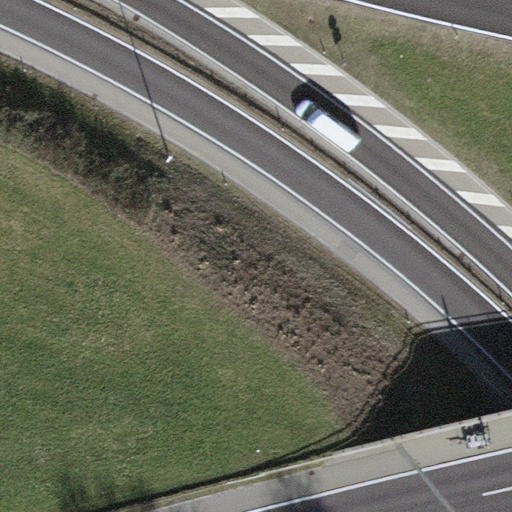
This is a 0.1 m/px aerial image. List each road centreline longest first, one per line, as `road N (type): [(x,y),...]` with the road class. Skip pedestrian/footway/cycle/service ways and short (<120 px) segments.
road 1 (motorway): [(0,6),(117,64),(280,163),(421,270),(511,355)]
road 2 (motorway): [(511,267),(304,97),(151,0)]
